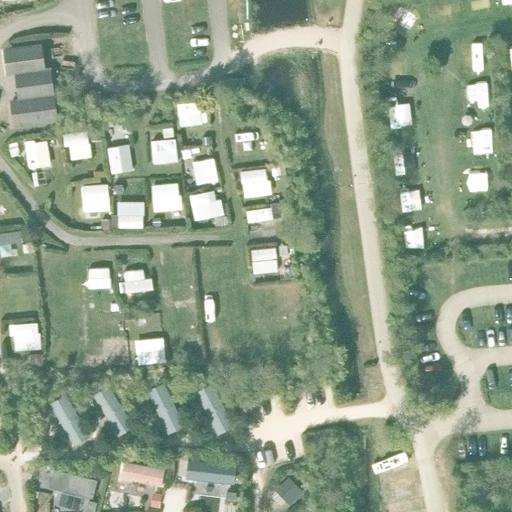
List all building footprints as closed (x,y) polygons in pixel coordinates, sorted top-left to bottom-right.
[(43,42),(2,49),(5,76),(13,75),(16,100),(9,100),(12,128),(58,122),(50,67),(45,68),(43,42)] [(172,129),(162,130),(164,139),(173,139),(172,129)] [(112,219),(102,220),(103,229),(112,228),(112,219)] [(31,243),(22,244),(23,253),(32,252),(31,243)] [(195,305),(186,306),(186,313),(195,313),(195,305)] [(31,354),(31,362),(42,363),(42,354),(31,354)] [(94,357),(85,357),(85,367),(94,367),(94,357)] [(153,493),(151,506),(159,507),(161,495),(153,493)] [(89,501),(86,511),(93,511),(96,503),(89,501)]
